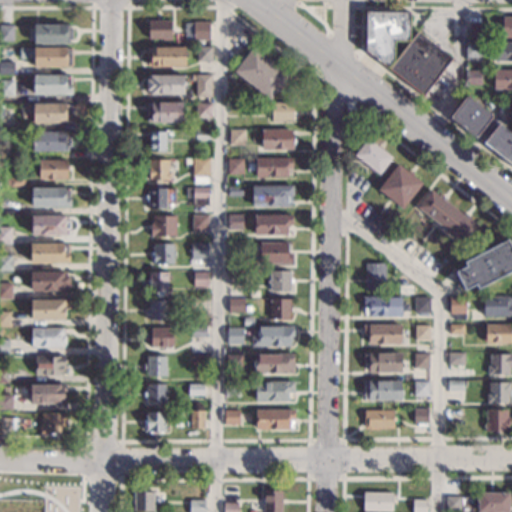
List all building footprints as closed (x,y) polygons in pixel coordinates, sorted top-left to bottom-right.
[(407,41),(392,41),(392,60),(385,68),(363,50),(364,11),(408,12),(407,41)] [(511,38),(500,38),(500,29),(498,29),(498,25),(501,25),(501,17),(511,17),(511,38)] [(168,40),(146,39),(147,22),(168,22),(168,40)] [(478,39),(466,39),(466,22),(478,23),(478,39)] [(208,40),(184,40),(184,23),(208,23),(209,23),(208,40)] [(67,25),(67,45),(33,44),(33,39),(29,39),(29,35),(32,35),(32,24),(67,25)] [(12,40),(0,40),(0,25),(6,25),(13,25),(12,40)] [(449,60),(421,97),(387,71),(415,34),(449,60)] [(511,62),(491,62),(492,42),(511,42),(511,62)] [(479,61),(464,61),(464,43),(465,43),(480,43),(479,61)] [(69,67),(31,66),(31,59),(18,59),(19,47),(69,49),(69,67)] [(210,61),(194,61),(195,47),(210,47),(210,61)] [(183,67),(149,66),(149,65),(145,65),(145,48),(183,49),(183,67)] [(286,75),(279,84),(283,87),(277,94),(274,91),(267,100),(232,72),(251,48),(286,75)] [(11,75),(0,74),(0,59),(12,59),(11,75)] [(511,90),(491,90),(492,70),(511,70),(511,90)] [(478,84),(464,84),(465,71),(479,71),(478,84)] [(68,83),(71,83),(70,95),(31,94),(31,75),(68,76),(68,83)] [(211,97),(195,97),(195,81),(190,81),(190,75),(211,75),(211,97)] [(183,95),(149,96),(149,91),(145,91),(145,81),(149,81),(149,77),(183,76),(183,95)] [(12,96),(0,96),(0,81),(12,81),(12,96)] [(473,104),(477,99),(484,104),(480,108),(490,116),(474,137),(449,117),(465,97),(473,104)] [(181,123),(144,122),(145,102),(182,103),(181,123)] [(65,105),(64,123),(30,122),(31,117),(20,116),(20,103),(65,105)] [(208,118),(194,117),(194,103),(208,103),(208,118)] [(290,120),(269,120),(269,103),(291,103),(290,120)] [(10,120),(0,119),(0,105),(10,105),(10,120)] [(511,135),(511,167),(482,144),(497,124),(511,135)] [(243,131),(243,145),(227,145),(227,130),(243,131)] [(288,133),(292,133),(291,149),(259,149),(259,130),(288,130),(288,133)] [(65,137),(68,137),(68,146),(65,146),(65,152),(29,151),(30,132),(65,132),(65,137)] [(164,152),(147,151),(147,132),(148,132),(164,132),(164,152)] [(208,140),(194,139),(194,132),(208,133),(208,140)] [(389,157),(376,174),(352,155),(365,138),(389,157)] [(291,168),(289,168),(289,177),(253,176),(253,158),(291,159),(291,168)] [(166,172),(169,172),(169,178),(167,178),(166,182),(147,181),(147,174),(143,174),(143,168),(147,169),(147,159),(167,160),(166,172)] [(208,184),(193,184),(193,177),(192,177),(192,164),(184,164),(184,159),(208,159),(208,184)] [(64,165),(66,165),(66,170),(64,170),(64,179),(37,178),(37,160),(64,161),(64,165)] [(240,174),(225,173),(226,160),(240,160),(240,174)] [(405,172),(407,169),(412,173),(410,176),(418,183),(398,208),(375,190),(395,164),(405,172)] [(22,187),(8,186),(8,185),(4,185),(4,180),(8,180),(8,178),(22,178),(22,187)] [(291,197),(284,197),(283,207),(249,206),(250,185),(292,185),(291,197)] [(240,187),(240,197),(226,197),(226,186),(240,187)] [(68,189),(67,196),(68,196),(68,207),(30,206),(30,197),(28,197),(28,192),(30,192),(30,188),(68,189)] [(208,205),(192,205),(192,199),(185,199),(185,188),(208,188),(208,205)] [(173,203),(167,203),(167,209),(147,208),(147,202),(144,202),(144,196),(147,196),(147,189),(174,189),(173,203)] [(438,197),(440,194),(444,197),(442,200),(459,214),(461,211),(467,216),(465,219),(475,226),(462,244),(416,208),(429,190),(438,197)] [(240,215),(240,229),(225,228),(226,214),(240,215)] [(64,220),(68,220),(68,231),(65,231),(65,236),(29,235),(29,225),(27,225),(27,221),(30,221),(30,215),(65,216),(64,220)] [(173,237),(148,236),(149,224),(151,224),(151,216),(173,216),(173,237)] [(206,231),(191,230),(191,216),(206,216),(206,231)] [(290,225),(284,225),(284,236),(252,235),(252,216),(290,216),(290,225)] [(9,243),(0,243),(0,228),(9,228),(9,243)] [(510,247),(511,246),(511,270),(477,290),(474,284),(463,290),(454,274),(465,268),(462,263),(506,239),(510,247)] [(242,259),(226,259),(227,242),(242,243),(242,259)] [(285,243),(285,253),(289,254),(289,265),(258,264),(255,260),(255,256),(257,253),(257,242),(285,243)] [(66,244),(66,262),(44,262),(44,266),(38,266),(38,264),(28,263),(28,243),(66,244)] [(206,258),(190,258),(190,243),(206,243),(206,258)] [(172,245),(171,265),(151,264),(152,255),(148,255),(148,253),(151,253),(151,244),(172,245)] [(448,257),(445,262),(439,258),(443,253),(448,257)] [(10,270),(0,270),(0,256),(10,256),(10,270)] [(383,291),(363,291),(363,264),(383,264),(383,291)] [(242,285),(227,285),(228,270),(242,270),(242,285)] [(288,272),(288,280),(291,280),(291,283),(288,283),(288,292),(268,292),(268,284),(265,283),(266,281),(268,281),(268,271),(288,272)] [(64,273),(64,276),(68,276),(68,287),(63,287),(63,292),(29,291),(29,283),(25,282),(25,277),(29,277),(29,272),(64,273)] [(165,274),(169,274),(169,281),(167,281),(167,292),(147,292),(147,273),(165,273),(165,274)] [(206,286),(192,286),(193,273),(206,273),(206,286)] [(10,298),(0,298),(0,284),(10,284),(10,298)] [(411,296),(397,295),(397,285),(411,286),(411,296)] [(399,317),(363,316),(363,308),(361,308),(361,297),(400,298),(399,317)] [(509,306),(510,306),(510,316),(481,316),(481,309),(479,309),(479,305),(481,305),(481,297),(509,297),(509,306)] [(241,313),(226,313),(227,298),(228,298),(241,299),(241,313)] [(427,313),(413,313),(413,298),(428,299),(427,313)] [(463,298),(463,320),(451,319),(452,313),(447,313),(447,298),(463,298)] [(288,312),(286,312),(286,320),(268,320),(268,299),(288,299),(288,312)] [(67,309),(63,309),(63,320),(29,319),(29,300),(68,301),(67,309)] [(166,312),(167,312),(167,320),(148,320),(148,300),(166,300),(166,312)] [(203,310),(189,310),(189,300),(204,300),(203,310)] [(8,328),(0,327),(0,312),(8,313),(8,328)] [(399,345),(366,344),(367,336),(361,336),(361,325),(399,325),(399,345)] [(428,341),(413,340),(413,325),(428,325),(428,341)] [(461,334),(447,334),(447,325),(461,325),(461,334)] [(509,330),(511,330),(511,334),(509,334),(509,343),(483,342),(483,341),(479,341),(479,334),(483,334),(483,325),(509,325),(509,330)] [(291,337),(287,337),(287,347),(248,346),(249,338),(253,338),(254,333),(257,333),(257,326),(292,327),(291,337)] [(204,327),(204,337),(188,337),(189,327),(204,327)] [(61,336),(64,336),(64,345),(61,345),(61,348),(29,347),(29,328),(62,329),(61,336)] [(241,329),(240,344),(225,343),(226,328),(241,329)] [(170,348),(149,347),(149,340),(145,340),(146,335),(148,335),(148,329),(170,329),(170,348)] [(399,372),(366,372),(366,363),(361,363),(361,353),(399,353),(399,372)] [(462,366),(445,365),(446,353),(448,353),(462,353),(462,366)] [(426,369),(412,369),(413,354),(426,354),(426,369)] [(510,367),(507,367),(507,376),(485,376),(485,366),(487,366),(487,354),(510,354),(510,367)] [(240,372),(224,371),(224,355),(240,356),(240,372)] [(291,374),(252,373),(253,355),(292,356),(291,374)] [(63,357),(62,369),(60,369),(60,373),(56,373),(56,375),(32,375),(32,356),(63,357)] [(164,369),(165,369),(165,377),(158,377),(158,379),(152,379),(152,376),(144,376),(144,370),(142,370),(143,364),(145,364),(145,357),(164,358),(164,369)] [(204,357),(204,368),(188,367),(189,357),(204,357)] [(0,368),(0,382),(8,382),(7,368),(0,368)] [(461,391),(446,390),(446,380),(461,381),(461,391)] [(399,401),(362,400),(362,381),(399,382),(399,401)] [(427,396),(413,396),(413,382),(427,382),(427,396)] [(509,396),(506,395),(506,403),(484,402),(484,395),(486,395),(487,382),(510,383),(509,396)] [(291,394),(285,394),(285,402),(253,401),(254,383),(291,384),(291,394)] [(64,392),(61,392),(61,404),(28,404),(28,386),(58,386),(58,384),(64,384),(64,392)] [(237,397),(223,397),(223,384),(237,384),(237,397)] [(163,397),(166,397),(165,405),(145,405),(145,398),(142,398),(142,393),(145,393),(145,385),(164,385),(163,397)] [(201,396),(186,396),(186,385),(202,385),(201,396)] [(12,395),(0,394),(0,409),(11,410),(12,395)] [(426,424),(412,424),(412,409),(426,410),(426,424)] [(292,420),(287,420),(287,431),(253,430),(253,410),(292,410),(292,420)] [(505,418),(508,418),(508,424),(505,424),(505,431),(482,431),(483,423),(484,423),(484,410),(505,410),(505,418)] [(202,412),(201,428),(188,428),(188,411),(202,412)] [(238,425),(222,425),(223,411),(238,411),(238,425)] [(390,430),(378,429),(378,431),(367,431),(367,429),(363,429),(363,411),(391,411),(390,430)] [(63,420),(66,420),(66,424),(64,424),(63,427),(61,427),(60,434),(37,434),(37,425),(40,425),(40,413),(63,413),(63,420)] [(164,414),(164,433),(145,432),(145,430),(142,430),(142,420),(145,420),(145,414),(164,414)] [(15,429),(9,429),(9,436),(0,436),(0,419),(15,419),(15,429)] [(154,511),(134,511),(134,490),(154,490),(154,511)] [(280,511),(262,511),(262,490),(280,490),(280,511)] [(391,511),(362,511),(363,491),(392,492),(391,511)] [(507,511),(477,511),(477,502),(475,501),(476,493),(478,493),(478,491),(507,491),(507,511)] [(458,511),(445,511),(445,497),(458,497),(458,511)] [(425,511),(412,511),(412,500),(426,500),(425,511)] [(205,501),(204,511),(188,511),(189,501),(205,501)] [(236,511),(222,511),(223,503),(237,503),(236,511)]
